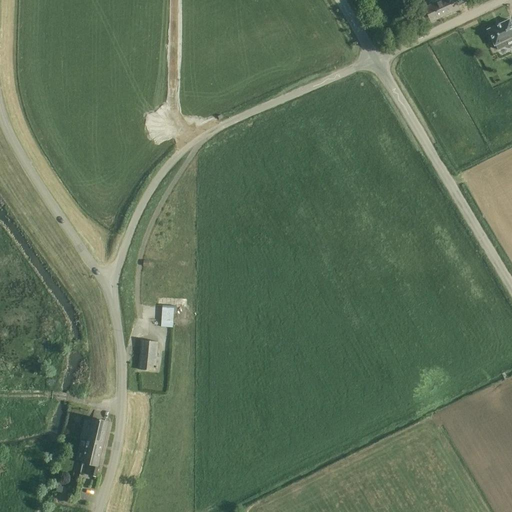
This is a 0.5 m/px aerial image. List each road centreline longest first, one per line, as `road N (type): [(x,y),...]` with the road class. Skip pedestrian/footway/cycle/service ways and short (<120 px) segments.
road 1 (unclassified): [(109,290),(141,202),(168,164),(220,128),(378,61)]
road 2 (unclassified): [(511,285),(378,61)]
road 3 (unclassified): [(100,511),(123,385),(109,290)]
road 4 (unclassified): [(109,290),(15,146),(0,102)]
road 5 (unclassified): [(378,61),(503,0)]
